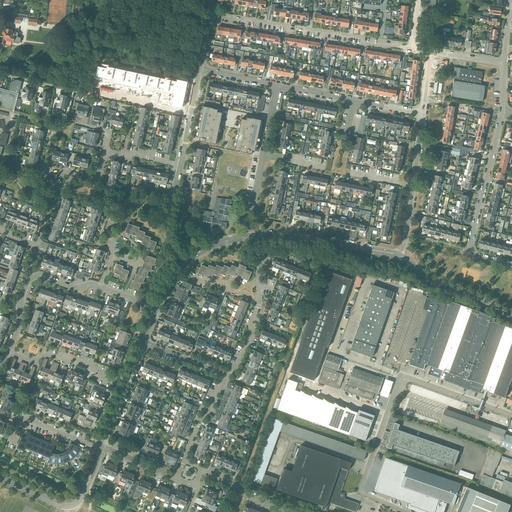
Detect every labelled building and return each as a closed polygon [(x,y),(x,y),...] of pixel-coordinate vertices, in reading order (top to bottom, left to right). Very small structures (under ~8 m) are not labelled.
[(3,0),(2,11),(9,12),(10,8),(13,8),(13,4),(16,4),(16,2),(13,2),(10,1),(10,0),(9,0),(3,0)] [(352,0),(351,8),(360,10),(361,3),(363,3),(368,4),(376,5),(380,5),(380,1),(380,0),(352,0)] [(426,0),(426,2),(428,2),(427,14),(431,14),(432,6),(435,6),(435,0),(426,0)] [(321,9),(322,5),(319,5),(319,6),(317,13),(315,13),(313,21),(319,22),(320,15),(321,9)] [(439,7),(438,15),(444,15),(446,16),(449,16),(451,16),(452,8),(439,7)] [(500,16),(500,9),(489,7),(488,14),(500,16)] [(404,36),(405,30),(394,29),(388,28),(385,27),(384,33),(389,34),(389,31),(394,32),(397,35),(404,36)] [(5,30),(3,30),(1,39),(0,45),(4,46),(5,41),(6,41),(6,40),(19,43),(20,42),(21,40),(20,38),(17,37),(18,33),(12,32),(12,31),(5,30)] [(240,38),(241,31),(235,30),(234,39),(233,42),(237,42),(237,37),(240,38)] [(496,40),(498,31),(490,30),(490,34),(487,33),(487,39),(496,40)] [(447,46),(448,38),(449,33),(442,32),(440,44),(447,46)] [(495,49),(496,44),(490,43),(490,41),(482,40),(481,44),(485,44),(484,48),(495,49)] [(319,52),(320,43),(314,42),(312,56),(312,58),(315,59),(316,52),(319,52)] [(217,63),(220,48),(213,46),(212,50),(216,51),(215,55),(213,55),(211,55),(211,58),(212,58),(211,62),(217,63)] [(231,53),(231,50),(229,49),(229,53),(228,52),(227,57),(224,57),(222,64),(229,65),(231,55),(231,53)] [(412,64),(406,63),(407,57),(404,57),(403,67),(406,67),(409,68),(419,69),(420,61),(412,60),(412,64)] [(95,77),(94,83),(159,97),(157,103),(168,105),(182,108),(187,82),(176,80),(162,77),(161,80),(145,77),(141,76),(117,71),(113,70),(111,70),(111,66),(98,63),(97,67),(95,77)] [(287,76),(289,65),(289,64),(287,63),(287,66),(286,66),(286,69),(283,68),(281,75),(287,76)] [(296,76),(297,69),(293,68),(292,66),(289,65),(287,76),(293,77),(293,75),(296,76)] [(467,70),(454,68),(453,77),(454,77),(453,81),(450,97),(451,97),(451,96),(481,102),(482,102),(485,86),(484,85),(484,86),(480,85),(482,72),(470,70),(470,68),(467,68),(467,70)] [(312,74),(311,81),(317,82),(318,75),(319,72),(319,69),(317,69),(316,72),(315,75),(312,74)] [(318,75),(317,82),(323,84),(324,79),(326,79),(327,74),(324,73),(319,72),(318,75)] [(335,86),(337,74),(335,74),(334,78),(331,78),(329,85),(335,86)] [(11,82),(9,91),(18,94),(20,86),(21,82),(16,80),(11,82)] [(384,89),(383,96),(389,97),(390,90),(391,85),(392,81),(390,80),(389,84),(388,84),(387,89),(384,89)] [(360,84),(359,91),(359,92),(360,92),(361,92),(362,93),(362,92),(365,92),(366,85),(367,82),(360,81),(360,84)] [(372,86),(370,93),(376,95),(378,87),(378,88),(379,84),(376,83),(375,87),(372,86)] [(215,93),(215,95),(221,96),(222,94),(223,86),(217,85),(215,93)] [(33,89),(25,87),(24,90),(23,90),(22,94),(23,95),(22,99),(30,101),(33,89)] [(17,99),(18,94),(9,91),(0,88),(0,107),(14,111),(15,107),(17,99)] [(415,99),(416,93),(408,92),(403,91),(400,91),(399,99),(402,99),(402,95),(404,96),(405,94),(408,95),(407,98),(415,99)] [(50,95),(42,93),(41,95),(40,95),(39,100),(40,100),(39,104),(35,103),(34,109),(37,110),(37,108),(41,109),(42,105),(48,106),(50,95)] [(68,97),(60,95),(59,98),(58,98),(57,103),(58,103),(57,105),(54,104),(53,109),(56,110),(57,107),(65,109),(68,97)] [(86,105),(78,103),(75,102),(74,106),(77,107),(76,113),(78,113),(77,114),(78,114),(77,116),(86,118),(88,111),(89,106),(86,105)] [(447,106),(446,112),(454,113),(455,113),(457,106),(449,105),(448,106),(447,106)] [(212,108),(203,106),(197,138),(201,138),(200,142),(209,144),(210,143),(215,145),(222,113),(217,112),(217,110),(212,109),(212,108)] [(102,122),(103,115),(105,110),(101,109),(93,107),(91,117),(93,117),(93,118),(93,120),(102,122)] [(148,116),(149,110),(142,108),(140,114),(148,116)] [(473,108),(472,111),(479,113),(478,118),(480,119),(488,121),(489,114),(485,113),(486,111),(473,108)] [(109,110),(106,120),(111,121),(111,124),(114,125),(122,127),(124,119),(115,117),(113,116),(114,111),(109,110)] [(178,123),(179,117),(172,115),(170,122),(178,123)] [(372,124),(373,116),(367,115),(367,116),(366,119),(365,122),(365,125),(368,126),(368,123),(372,124)] [(383,128),(384,126),(385,119),(379,117),(377,128),(376,130),(379,130),(379,127),(383,128)] [(246,120),(241,119),(235,150),(240,152),(252,155),(253,151),(255,151),(261,120),(251,118),(251,119),(246,118),(246,120)] [(401,132),(403,122),(397,121),(396,128),(395,128),(395,130),(399,131),(399,132),(401,132)] [(408,132),(409,124),(403,122),(401,132),(400,136),(403,137),(404,132),(408,132)] [(474,128),(474,130),(485,133),(486,126),(479,125),(477,124),(476,128),(474,128)] [(330,139),(332,133),(328,132),(329,130),(321,128),(321,131),(322,132),(321,137),(330,139)] [(473,130),(472,133),(475,133),(474,136),(476,137),(483,138),(485,133),(474,130),(473,130)] [(84,134),(84,137),(85,137),(97,140),(99,134),(91,132),(87,131),(86,135),(84,134)] [(174,141),(175,135),(167,134),(162,132),(162,135),(167,137),(166,140),(174,141)] [(0,155),(1,156),(3,148),(0,147),(0,144),(5,146),(8,134),(2,133),(0,142),(0,141),(0,155)] [(292,144),(292,141),(289,141),(290,137),(288,137),(281,136),(280,142),(287,143),(292,144)] [(367,140),(368,137),(360,136),(360,139),(356,138),(355,144),(362,145),(363,139),(367,140)] [(442,136),(441,142),(449,144),(448,144),(452,145),(453,141),(454,141),(454,138),(442,136)] [(84,137),(83,139),(84,140),(84,143),(87,144),(88,144),(88,145),(96,146),(97,140),(85,137),(84,137)] [(330,139),(321,137),(318,137),(318,140),(320,140),(320,143),(329,145),(330,139)] [(140,147),(142,140),(134,138),(133,145),(140,147)] [(403,153),(404,147),(397,146),(396,146),(397,143),(389,141),(388,144),(394,145),(394,149),(392,148),(392,151),(403,153)] [(470,142),(469,144),(470,145),(470,146),(474,147),(473,149),(480,150),(482,144),(470,142)] [(171,154),(172,148),(165,146),(164,148),(162,147),(161,152),(171,154)] [(194,153),(193,154),(204,157),(205,153),(208,154),(209,152),(209,149),(200,147),(200,150),(197,149),(196,153),(194,153)] [(511,155),(510,155),(511,152),(511,151),(511,148),(507,147),(506,150),(503,150),(502,156),(509,158),(511,158),(511,155)] [(59,162),(61,153),(57,152),(57,150),(51,148),(49,156),(53,157),(52,160),(59,162)] [(440,151),(438,157),(447,159),(448,153),(452,154),(459,156),(460,153),(452,151),(445,149),(445,150),(445,152),(440,151)] [(402,159),(403,153),(392,151),(391,154),(394,155),(393,158),(395,158),(402,159)] [(70,162),(72,153),(66,152),(65,154),(61,153),(59,162),(66,163),(67,161),(70,162)] [(80,167),(82,158),(79,157),(78,155),(72,153),(70,162),(74,162),(73,165),(80,167)] [(37,162),(39,156),(31,154),(30,154),(29,158),(24,156),(23,159),(26,160),(37,162)] [(193,154),(193,156),(195,157),(195,161),(206,163),(207,161),(207,158),(204,157),(193,154)] [(91,166),(93,158),(87,157),(86,159),(82,158),(80,167),(87,168),(88,166),(91,166)] [(470,158),(466,157),(466,160),(470,161),(469,163),(477,165),(478,160),(470,158)] [(375,167),(376,161),(373,160),(368,159),(367,162),(372,163),(372,166),(375,167)] [(36,168),(37,162),(26,160),(24,166),(36,168)] [(122,170),(123,167),(120,167),(121,163),(113,161),(112,167),(122,170)] [(400,172),(401,165),(389,163),(386,163),(386,166),(390,167),(390,170),(400,172)] [(437,163),(435,169),(444,171),(446,165),(437,163)] [(475,172),(477,165),(469,163),(467,170),(475,172)] [(191,166),(191,167),(193,168),(193,172),(196,173),(195,175),(204,177),(204,174),(204,173),(205,169),(202,169),(202,168),(191,166)] [(143,177),(145,169),(138,167),(135,179),(139,180),(140,176),(143,177)] [(155,180),(157,172),(151,170),(148,182),(151,182),(152,179),(155,180)] [(160,185),(163,173),(157,172),(155,180),(154,183),(160,185)] [(120,182),(120,180),(117,179),(118,175),(110,173),(109,179),(120,182)] [(166,186),(167,183),(169,175),(163,173),(160,185),(166,186)] [(503,181),(505,175),(498,173),(496,179),(503,181)] [(188,180),(188,182),(202,185),(203,181),(203,179),(204,177),(195,175),(194,178),(192,177),(191,181),(188,180)] [(466,176),(463,175),(462,178),(465,179),(464,182),(472,184),(474,178),(466,176)] [(444,185),(445,182),(441,181),(442,178),(434,176),(433,182),(440,184),(444,185)] [(472,184),(464,182),(462,181),(460,187),(453,186),(452,188),(461,191),(462,188),(471,190),(472,184)] [(188,182),(187,184),(190,185),(189,188),(196,190),(196,192),(200,193),(201,189),(202,185),(188,182)] [(340,193),(340,190),(342,183),(336,182),(333,192),(340,193)] [(285,191),(286,185),(284,185),(284,184),(277,183),(275,189),(283,190),(285,191)] [(441,196),(442,193),(440,192),(439,191),(439,190),(431,188),(430,194),(438,196),(441,196)] [(387,196),(378,194),(379,191),(376,190),(375,196),(378,197),(382,198),(394,200),(395,194),(387,192),(387,196)] [(468,203),(469,198),(460,195),(459,198),(460,198),(460,201),(468,203)] [(222,199),(216,198),(214,212),(212,211),(212,213),(204,211),(202,217),(201,217),(201,220),(202,220),(201,222),(200,222),(200,225),(201,225),(200,226),(202,226),(202,227),(204,228),(204,227),(206,227),(206,228),(209,229),(209,228),(216,229),(216,226),(218,226),(218,227),(220,230),(223,230),(226,228),(226,226),(224,223),(224,222),(224,220),(227,221),(227,220),(228,219),(228,215),(229,215),(230,212),(229,212),(230,210),(231,207),(230,207),(231,204),(232,204),(232,203),(231,202),(231,201),(230,201),(230,200),(227,200),(225,200),(225,199),(222,199)] [(393,206),(394,200),(382,198),(382,201),(384,202),(384,205),(385,205),(393,206)] [(69,207),(71,202),(63,199),(61,202),(59,202),(58,203),(69,207)] [(284,210),(284,207),(280,206),(280,203),(273,201),(272,208),(284,210)] [(300,220),(302,213),(298,212),(299,208),(297,207),(298,202),(294,202),(292,215),(295,216),(294,219),(300,220)] [(67,212),(69,207),(58,203),(58,204),(60,206),(59,209),(67,212)] [(438,215),(438,213),(439,209),(435,208),(427,206),(426,213),(438,215)] [(9,226),(14,212),(15,210),(9,208),(5,219),(8,220),(6,225),(9,226)] [(102,218),(103,217),(100,215),(102,212),(93,209),(91,209),(89,214),(91,215),(102,218)] [(308,214),(309,210),(306,209),(304,212),(302,212),(302,213),(300,220),(307,221),(308,214)] [(368,222),(369,216),(370,212),(361,210),(360,214),(366,215),(366,216),(365,222),(368,222)] [(15,223),(19,214),(14,212),(9,226),(11,227),(12,222),(15,223)] [(463,222),(465,215),(457,214),(451,212),(450,215),(456,217),(455,220),(463,222)] [(63,222),(65,217),(55,213),(54,215),(56,216),(55,219),(63,222)] [(19,229),(24,216),(19,214),(15,223),(18,224),(17,229),(19,229)] [(25,227),(29,218),(24,216),(19,229),(21,230),(22,226),(25,227)] [(431,222),(432,219),(426,217),(425,220),(427,221),(427,222),(426,226),(423,225),(421,233),(428,234),(430,223),(431,222)] [(29,233),(34,219),(29,218),(25,227),(28,228),(27,232),(29,233)] [(36,230),(39,221),(34,219),(29,233),(31,234),(33,229),(36,230)] [(99,228),(99,227),(97,226),(98,222),(87,219),(85,224),(88,225),(99,228)] [(358,224),(357,231),(363,233),(365,223),(361,223),(362,220),(359,219),(359,220),(358,224)] [(436,228),(438,220),(435,220),(434,224),(430,223),(428,234),(433,236),(436,228)] [(494,231),(495,229),(492,228),(494,222),(486,220),(485,226),(488,227),(487,230),(494,231)] [(448,231),(450,223),(447,222),(445,230),(442,230),(440,237),(445,239),(448,231)] [(60,232),(62,227),(51,223),(51,225),(53,227),(52,230),(60,232)] [(132,226),(128,224),(125,233),(129,234),(129,235),(136,237),(139,228),(132,225),(132,226)] [(461,229),(461,226),(456,224),(455,228),(454,233),(451,240),(457,242),(459,234),(457,234),(458,228),(461,229)] [(98,230),(99,228),(88,225),(86,230),(94,233),(95,230),(98,230)] [(388,231),(380,229),(369,227),(367,240),(370,240),(372,231),(377,232),(377,235),(387,237),(388,231)] [(141,242),(145,233),(138,231),(139,228),(136,237),(135,239),(141,242)] [(440,237),(442,230),(436,228),(433,236),(440,237)] [(95,239),(95,238),(93,236),(94,233),(86,230),(84,235),(95,239)] [(451,240),(454,233),(448,231),(445,239),(451,240)] [(147,247),(150,238),(144,236),(145,233),(141,242),(141,244),(147,247)] [(56,243),(58,237),(47,234),(47,235),(49,237),(48,240),(56,243)] [(158,253),(160,247),(155,246),(156,243),(150,240),(151,238),(150,238),(147,247),(146,249),(153,252),(153,251),(158,253)] [(485,249),(487,242),(481,240),(479,248),(485,249)] [(44,255),(48,244),(42,242),(38,253),(44,255)] [(13,243),(10,249),(22,253),(24,248),(16,245),(17,244),(13,243)] [(509,255),(511,246),(509,245),(508,247),(505,246),(503,254),(509,255)] [(20,260),(22,254),(10,250),(8,249),(7,251),(13,253),(12,257),(20,260)] [(96,250),(94,255),(105,258),(106,257),(103,255),(104,252),(96,250)] [(45,271),(48,260),(49,257),(44,255),(43,258),(40,266),(43,267),(43,270),(45,271)] [(94,255),(93,260),(101,263),(102,260),(105,260),(105,258),(94,255)] [(154,266),(156,259),(147,256),(145,263),(154,266)] [(18,265),(20,260),(12,257),(11,260),(4,258),(3,260),(6,261),(18,265)] [(278,269),(281,262),(276,259),(273,267),(278,269)] [(51,270),(54,262),(48,260),(45,271),(46,271),(48,269),(51,270)] [(88,262),(88,264),(101,269),(102,267),(100,266),(101,263),(93,260),(92,263),(88,262)] [(16,271),(18,265),(6,261),(5,263),(9,264),(8,268),(10,269),(16,271)] [(55,274),(59,264),(54,262),(51,270),(54,271),(54,274),(55,274)] [(154,266),(145,263),(143,262),(141,269),(150,272),(152,266),(154,266)] [(284,272),(287,264),(281,262),(278,269),(284,272)] [(61,274),(64,265),(59,264),(55,274),(56,275),(58,273),(61,274)] [(82,270),(81,273),(83,274),(82,277),(88,279),(90,273),(89,272),(88,272),(89,270),(97,273),(98,270),(101,270),(101,269),(88,264),(87,267),(85,271),(82,270)] [(119,278),(122,269),(123,267),(116,264),(113,273),(119,275),(119,278)] [(242,276),(245,270),(246,267),(239,264),(238,268),(236,273),(242,276)] [(290,274),(293,267),(287,264),(284,272),(290,274)] [(65,278),(69,267),(64,265),(61,274),(64,275),(64,278),(65,278)] [(204,277),(205,274),(208,268),(201,265),(200,268),(196,267),(194,272),(197,274),(204,277)] [(212,277),(213,274),(215,268),(209,265),(208,268),(205,274),(212,277)] [(219,277),(220,274),(223,268),(216,265),(215,268),(213,274),(219,277)] [(230,268),(224,265),(223,268),(220,274),(227,277),(228,274),(232,266),(231,266),(230,268)] [(234,277),(236,273),(238,268),(232,266),(228,274),(234,277)] [(71,277),(74,269),(69,267),(65,278),(67,278),(68,276),(71,277)] [(294,280),(296,277),(299,269),(293,267),(290,274),(293,275),(291,279),(294,280)] [(150,272),(141,269),(139,268),(137,275),(146,278),(148,272),(150,272)] [(16,277),(18,272),(16,271),(10,269),(8,273),(5,271),(1,270),(1,272),(4,273),(16,277)] [(126,280),(129,272),(122,269),(119,278),(126,280)] [(301,279),(304,272),(299,269),(296,277),(301,279)] [(248,281),(251,272),(245,270),(242,276),(241,278),(248,281)] [(326,348),(351,279),(325,270),(289,372),(313,381),(325,347),(326,348)] [(307,281),(310,274),(304,272),(301,279),(307,281)] [(14,283),(16,277),(4,273),(3,275),(7,276),(6,280),(14,283)] [(146,278),(137,275),(136,274),(133,281),(142,284),(145,278),(146,278)] [(0,284),(12,289),(14,283),(6,280),(4,284),(1,283),(0,284)] [(142,284),(133,281),(132,281),(130,287),(138,291),(141,284),(142,284)] [(179,286),(176,292),(187,297),(189,291),(190,291),(192,285),(188,284),(187,283),(185,289),(179,286)] [(12,289),(0,284),(0,286),(3,288),(2,292),(10,294),(12,289)] [(290,293),(291,290),(280,285),(278,291),(285,294),(286,291),(290,293)] [(380,296),(383,288),(372,285),(370,292),(380,296)] [(392,300),(394,292),(383,288),(380,296),(392,300)] [(41,306),(47,291),(41,289),(37,297),(41,299),(40,302),(39,305),(41,306)] [(49,301),(52,293),(47,291),(41,306),(43,307),(45,300),(49,301)] [(283,299),(285,294),(278,291),(275,296),(283,299)] [(176,292),(174,298),(181,301),(180,304),(186,307),(188,304),(190,298),(187,297),(176,292)] [(378,302),(380,296),(370,292),(368,299),(378,302)] [(53,307),(58,295),(52,293),(49,301),(53,303),(51,306),(53,307)] [(209,307),(213,297),(207,294),(204,302),(201,300),(198,307),(202,308),(203,305),(209,307)] [(61,305),(64,297),(58,295),(53,307),(55,308),(57,304),(61,305)] [(67,311),(72,297),(66,295),(63,304),(67,305),(65,311),(67,311)] [(284,304),(285,301),(283,300),(283,299),(275,296),(273,302),(280,305),(281,303),(284,304)] [(389,306),(392,300),(380,296),(378,302),(389,306)] [(75,308),(78,299),(72,297),(67,311),(69,312),(71,306),(75,308)] [(216,314),(219,308),(216,307),(219,299),(213,297),(209,307),(215,310),(213,313),(216,314)] [(432,299),(428,298),(426,297),(423,309),(428,311),(409,363),(408,364),(409,364),(423,369),(425,364),(431,366),(428,374),(479,392),(480,389),(505,398),(511,378),(511,328),(495,322),(496,319),(488,316),(488,315),(450,301),(449,304),(432,298),(432,299)] [(79,313),(83,301),(78,299),(75,308),(78,309),(76,315),(78,315),(79,313)] [(389,306),(378,302),(368,299),(365,306),(375,309),(387,313),(389,306)] [(246,309),(248,303),(240,300),(238,306),(246,309)] [(86,312),(87,310),(89,303),(83,301),(79,313),(81,314),(82,310),(86,312)] [(91,318),(91,315),(95,303),(90,301),(89,303),(87,310),(90,311),(88,317),(91,318)] [(111,314),(114,304),(108,301),(107,306),(104,305),(100,315),(104,317),(107,313),(111,314)] [(278,311),(280,305),(273,302),(271,308),(278,311)] [(98,314),(101,305),(95,303),(91,315),(91,318),(93,318),(95,312),(98,314)] [(122,313),(118,312),(120,306),(114,304),(111,314),(114,315),(114,320),(120,322),(124,312),(122,312),(122,313)] [(171,304),(169,310),(179,314),(182,309),(185,310),(186,307),(180,304),(179,307),(171,304)] [(243,315),(246,309),(238,306),(236,312),(243,315)] [(373,316),(375,309),(365,306),(363,312),(373,316)] [(278,319),(278,318),(276,317),(278,311),(271,308),(268,315),(278,319)] [(384,320),(387,313),(375,309),(373,316),(384,320)] [(45,320),(46,318),(42,317),(43,313),(35,310),(33,316),(45,320)] [(169,310),(166,316),(173,319),(172,321),(179,324),(182,325),(183,323),(180,321),(177,320),(179,314),(169,310)] [(241,321),(243,315),(236,312),(233,318),(241,321)] [(371,323),(373,316),(363,312),(360,319),(371,323)] [(278,320),(278,319),(268,315),(266,320),(273,323),(275,319),(278,320)] [(0,322),(8,325),(10,320),(2,316),(1,320),(0,320),(0,322)] [(44,322),(45,320),(33,316),(31,321),(39,324),(41,321),(44,322)] [(382,327),(384,320),(373,316),(371,323),(382,327)] [(238,327),(241,321),(233,318),(231,324),(238,327)] [(369,330),(371,323),(360,319),(358,326),(369,330)] [(43,332),(44,330),(38,328),(39,324),(31,321),(29,327),(43,332)] [(380,334),(382,327),(371,323),(369,330),(380,334)] [(236,332),(238,327),(231,324),(229,329),(236,332)] [(128,340),(130,334),(125,332),(126,329),(116,326),(115,330),(119,333),(117,337),(128,340)] [(366,337),(369,330),(358,326),(356,333),(366,337)] [(43,332),(29,327),(27,333),(36,336),(37,332),(43,334),(43,332)] [(51,332),(48,341),(54,343),(58,331),(56,330),(56,331),(52,329),(51,332)] [(234,338),(236,332),(229,329),(226,335),(234,338)] [(161,340),(164,332),(159,330),(155,337),(161,340)] [(377,340),(380,334),(369,330),(366,337),(377,340)] [(58,331),(54,343),(59,344),(62,336),(59,335),(60,331),(58,331)] [(265,341),(268,333),(262,331),(259,338),(265,341)] [(62,336),(59,344),(60,345),(61,343),(66,345),(70,333),(68,332),(67,336),(63,335),(62,336)] [(167,342),(170,334),(164,332),(161,340),(167,342)] [(70,333),(66,345),(72,347),(74,339),(71,337),(72,333),(70,333)] [(176,337),(177,334),(172,333),(171,335),(170,334),(167,342),(173,345),(176,337)] [(271,343),(274,336),(268,333),(265,341),(271,343)] [(364,343),(366,337),(356,333),(353,340),(360,342),(364,343)] [(74,339),(72,347),(78,349),(82,337),(79,336),(78,340),(74,339)] [(277,346),(280,338),(274,336),(271,343),(277,346)] [(82,337),(78,349),(83,351),(86,343),(83,341),(84,338),(82,337)] [(86,343),(83,351),(89,353),(93,341),(93,340),(94,340),(95,338),(94,337),(94,338),(92,337),(91,340),(90,344),(86,343)] [(128,340),(117,337),(116,340),(111,340),(110,345),(120,348),(121,345),(126,347),(128,340)] [(178,347),(182,339),(176,337),(173,345),(178,347)] [(203,341),(204,339),(200,337),(199,340),(197,339),(194,346),(200,349),(203,341)] [(375,347),(377,340),(366,337),(364,343),(367,345),(375,347)] [(282,348),(285,340),(280,338),(277,346),(282,348)] [(184,349),(187,342),(182,339),(178,347),(184,349)] [(194,342),(189,340),(188,342),(187,342),(184,349),(190,352),(194,344),(194,342)] [(357,352),(360,342),(353,340),(350,350),(357,352)] [(93,341),(89,353),(95,355),(97,347),(94,345),(95,341),(93,341)] [(206,351),(209,344),(203,341),(200,349),(206,351)] [(364,355),(367,345),(364,343),(360,342),(357,352),(364,355)] [(212,353),(215,346),(209,344),(206,351),(212,353)] [(122,359),(124,353),(119,351),(120,348),(110,345),(108,349),(112,351),(111,355),(122,359)] [(372,357),(375,347),(367,345),(364,355),(372,357)] [(217,356),(220,348),(215,346),(212,353),(217,356)] [(223,358),(226,351),(220,348),(217,356),(223,358)] [(229,361),(233,353),(226,351),(223,358),(229,361)] [(265,356),(254,351),(253,354),(250,353),(249,355),(260,359),(261,358),(264,359),(265,356)] [(335,372),(335,370),(337,371),(342,359),(336,356),(327,354),(317,382),(338,389),(340,385),(339,385),(337,384),(341,374),(335,372)] [(122,359),(111,355),(110,359),(105,358),(104,363),(113,366),(114,363),(120,365),(122,359)] [(258,364),(260,359),(249,355),(248,357),(251,358),(250,361),(258,364)] [(12,376),(15,369),(13,368),(16,360),(13,359),(6,374),(12,376)] [(43,377),(47,369),(44,368),(47,360),(44,359),(38,374),(43,377)] [(258,364),(250,361),(249,364),(246,363),(245,365),(256,370),(258,364)] [(17,379),(24,363),(21,362),(17,370),(15,369),(12,376),(17,379)] [(49,379),(55,363),(52,362),(49,370),(47,369),(43,377),(49,379)] [(147,374),(151,363),(149,362),(148,365),(145,364),(142,372),(147,374)] [(23,381),(26,373),(24,372),(27,365),(24,363),(17,379),(23,381)] [(54,381),(58,373),(55,372),(59,365),(55,363),(49,379),(54,381)] [(152,376),(155,368),(152,366),(153,364),(151,363),(147,374),(152,376)] [(254,375),(256,370),(245,365),(244,367),(247,368),(246,371),(254,375)] [(157,378),(161,367),(159,366),(158,369),(155,368),(152,376),(157,378)] [(29,384),(35,368),(32,367),(29,374),(26,373),(23,381),(29,384)] [(60,384),(67,368),(63,367),(60,375),(58,373),(54,381),(60,384)] [(162,380),(165,372),(162,371),(163,368),(161,367),(157,378),(156,380),(157,381),(158,379),(162,380)] [(182,379),(186,369),(184,368),(183,370),(180,369),(177,377),(182,379)] [(377,395),(383,379),(353,368),(345,392),(371,401),(374,393),(377,395)] [(187,382),(190,373),(187,372),(188,370),(186,369),(182,379),(187,382)] [(73,385),(79,373),(73,371),(71,374),(68,373),(65,380),(69,381),(68,383),(73,385)] [(167,382),(171,371),(169,371),(168,373),(165,372),(162,380),(167,382)] [(172,384),(175,376),(172,375),(173,372),(171,371),(167,382),(172,384)] [(254,375),(246,371),(245,374),(242,373),(241,375),(252,380),(254,375)] [(192,384),(196,373),(194,372),(193,375),(190,373),(187,382),(192,384)] [(82,389),(86,380),(83,379),(84,376),(79,373),(73,385),(79,388),(82,389)] [(197,386),(200,377),(197,376),(198,374),(196,373),(192,384),(197,386)] [(250,385),(252,380),(241,375),(240,377),(243,378),(241,382),(250,385)] [(202,388),(206,377),(204,376),(203,379),(200,377),(197,386),(202,388)] [(207,390),(210,382),(207,381),(208,378),(206,377),(202,388),(207,390)] [(287,379),(276,410),(348,436),(351,429),(353,423),(356,416),(357,413),(351,410),(346,407),(345,407),(345,408),(339,406),(335,403),(334,403),(334,404),(333,404),(328,402),(323,399),(322,400),(317,398),(312,395),(311,396),(305,394),(300,391),(303,384),(297,382),(297,383),(289,380),(287,379)] [(393,382),(385,379),(379,396),(387,398),(393,382)] [(232,387),(231,387),(233,384),(228,382),(227,385),(226,388),(240,393),(242,394),(245,389),(234,384),(232,387)] [(93,387),(92,390),(94,391),(94,393),(96,394),(94,398),(103,402),(106,396),(100,394),(102,391),(93,387)] [(145,390),(137,387),(135,393),(145,397),(148,398),(150,392),(151,393),(154,391),(154,390),(146,387),(145,390)] [(41,410),(47,395),(49,391),(43,389),(41,388),(40,391),(42,392),(45,393),(42,401),(39,399),(35,408),(41,410)] [(236,403),(240,393),(226,388),(225,390),(231,392),(228,397),(223,395),(222,397),(236,403)] [(3,393),(1,397),(5,398),(2,404),(13,408),(15,402),(8,399),(9,396),(3,393)] [(145,407),(146,404),(143,403),(145,397),(135,393),(133,398),(140,401),(139,404),(145,407)] [(47,412),(50,404),(51,401),(47,400),(49,396),(47,395),(41,410),(47,412)] [(239,404),(236,403),(222,397),(221,400),(226,402),(225,405),(237,410),(239,404)] [(91,400),(89,405),(95,407),(96,405),(101,407),(103,402),(94,398),(93,401),(91,400)] [(191,409),(193,403),(187,400),(186,403),(184,402),(181,407),(195,413),(196,411),(198,408),(193,406),(192,409),(191,409)] [(52,415),(57,401),(55,401),(53,406),(50,404),(47,412),(52,415)] [(58,417),(61,409),(58,407),(60,402),(58,401),(57,401),(52,415),(58,417)] [(0,413),(1,411),(10,414),(13,408),(2,404),(1,407),(1,408),(0,407),(0,413)] [(85,404),(83,408),(87,410),(89,411),(87,414),(96,418),(99,413),(96,411),(96,410),(94,409),(95,408),(95,407),(89,405),(85,404)] [(138,407),(130,404),(128,410),(138,414),(141,409),(144,410),(145,407),(139,404),(138,407)] [(237,410),(225,405),(224,408),(219,405),(218,407),(231,413),(235,414),(237,410)] [(69,422),(72,413),(69,412),(71,407),(69,406),(68,408),(63,419),(69,422)] [(195,413),(181,407),(178,406),(176,411),(188,416),(189,413),(194,415),(195,413)] [(63,419),(68,408),(66,407),(65,410),(61,409),(58,417),(63,419)] [(229,418),(231,413),(218,407),(217,410),(222,412),(221,415),(229,418)] [(142,426),(143,423),(139,421),(139,420),(141,415),(138,414),(128,410),(125,416),(133,419),(131,422),(138,424),(142,426)] [(374,416),(369,414),(363,412),(358,410),(357,413),(356,416),(367,420),(372,422),(374,416)] [(191,423),(192,421),(187,418),(188,416),(176,411),(174,416),(177,417),(191,423)] [(79,415),(77,420),(84,423),(88,424),(89,421),(91,422),(94,424),(96,418),(87,414),(86,418),(79,415)] [(229,418),(221,415),(220,417),(215,415),(214,417),(227,423),(229,418)] [(372,422),(367,420),(356,416),(353,423),(365,427),(370,429),(372,422)] [(177,417),(175,422),(184,426),(185,423),(190,425),(191,423),(177,417)] [(227,423),(214,417),(213,420),(212,423),(216,424),(217,421),(218,422),(217,425),(225,428),(227,423)] [(324,436),(273,419),(267,436),(251,480),(257,482),(274,488),(277,479),(264,475),(280,431),(293,436),(352,457),(352,458),(363,462),(367,451),(356,447),(356,448),(324,436)] [(187,433),(188,431),(182,429),(184,426),(175,422),(172,421),(170,426),(187,433)] [(130,425),(123,422),(121,428),(131,432),(134,426),(137,427),(138,424),(131,422),(130,425)] [(370,429),(365,427),(353,423),(351,429),(367,435),(370,429)] [(417,436),(398,430),(398,429),(399,428),(398,428),(399,425),(395,423),(395,424),(391,436),(389,441),(390,441),(389,444),(388,444),(387,448),(391,449),(392,449),(394,450),(443,467),(445,463),(454,466),(458,455),(460,451),(417,436)] [(187,433),(170,426),(168,431),(169,432),(168,434),(176,437),(177,435),(179,436),(181,433),(182,433),(181,436),(185,438),(186,435),(187,433)] [(213,433),(215,428),(211,426),(210,428),(206,426),(205,429),(202,428),(201,431),(214,436),(215,434),(213,433)] [(131,442),(132,439),(129,437),(131,432),(121,428),(118,434),(126,437),(125,439),(131,442)] [(367,436),(367,435),(351,429),(348,436),(365,442),(366,440),(367,436)] [(22,453),(29,437),(30,433),(27,432),(28,432),(26,431),(23,438),(21,437),(16,450),(17,448),(23,451),(22,452),(22,453)] [(213,438),(214,436),(201,431),(200,433),(203,434),(202,437),(210,440),(211,437),(213,438)] [(501,442),(499,447),(504,449),(511,451),(511,436),(505,434),(502,442),(501,442)] [(147,445),(144,453),(151,455),(155,445),(149,442),(151,437),(148,436),(145,444),(147,445)] [(30,452),(35,439),(29,437),(22,453),(24,448),(30,450),(30,452)] [(210,440),(202,437),(201,439),(198,438),(197,440),(208,445),(210,440)] [(36,454),(41,442),(35,439),(30,452),(30,450),(36,453),(36,454)] [(206,450),(208,445),(197,440),(197,443),(199,444),(198,447),(206,450)] [(42,457),(47,444),(41,442),(36,454),(37,453),(42,455),(42,457)] [(46,465),(51,452),(53,447),(47,444),(42,457),(43,455),(49,458),(46,465)] [(84,449),(70,444),(71,444),(70,446),(69,447),(68,449),(67,448),(77,459),(77,458),(76,457),(77,455),(79,453),(80,451),(81,448),(83,449),(84,449)] [(155,445),(151,455),(157,458),(160,451),(162,452),(165,445),(162,444),(160,447),(155,445)] [(165,453),(162,460),(168,462),(172,452),(166,450),(168,446),(165,445),(162,452),(165,453)] [(348,471),(349,470),(351,463),(350,463),(301,446),(299,453),(297,458),(292,472),(284,469),(280,480),(277,490),(322,507),(321,509),(326,511),(329,503),(336,505),(355,511),(359,504),(339,497),(348,471)] [(172,452),(168,462),(174,465),(175,462),(176,461),(178,462),(184,449),(180,447),(178,450),(177,454),(172,452)] [(206,450),(198,447),(197,449),(194,448),(193,450),(204,455),(206,450)] [(77,459),(67,448),(67,449),(66,450),(64,451),(63,452),(62,451),(68,465),(67,463),(70,461),(72,460),(74,459),(75,457),(77,459)] [(511,482),(504,480),(505,477),(498,474),(495,479),(492,478),(494,472),(496,468),(497,468),(503,453),(503,452),(492,448),(492,449),(482,474),(483,474),(480,484),(511,495),(511,482)] [(205,461),(206,458),(203,456),(204,455),(193,450),(193,452),(195,454),(194,456),(202,460),(205,461)] [(68,465),(62,451),(62,452),(61,453),(59,453),(57,453),(57,467),(57,465),(59,465),(62,464),(64,464),(67,463),(68,465)] [(57,453),(54,453),(53,453),(51,452),(46,465),(47,463),(50,464),(52,464),(54,465),(57,465),(57,467),(57,453)] [(218,468),(224,455),(222,454),(221,456),(218,455),(214,463),(217,465),(216,467),(218,468)] [(224,468),(228,459),(225,458),(226,456),(224,455),(218,468),(221,469),(222,466),(224,468)] [(461,484),(386,458),(378,482),(379,482),(376,492),(410,504),(409,507),(414,508),(415,507),(419,509),(419,510),(425,511),(444,511),(448,502),(454,504),(461,484)] [(229,472),(233,461),(228,459),(224,468),(227,469),(226,471),(229,472)] [(235,472),(238,463),(233,461),(229,472),(231,473),(232,470),(235,472)] [(101,468),(98,475),(101,476),(103,472),(109,474),(113,464),(107,462),(104,469),(101,468)] [(113,464),(109,474),(114,477),(112,483),(115,484),(118,477),(115,475),(119,467),(113,464)] [(118,477),(115,484),(116,483),(119,484),(120,481),(126,483),(130,473),(124,470),(121,478),(118,477)] [(472,480),(474,475),(460,470),(458,475),(472,480)] [(126,483),(124,486),(130,489),(129,490),(130,490),(132,491),(135,485),(132,484),(136,475),(131,473),(130,473),(126,483)] [(135,485),(132,491),(135,493),(137,489),(142,492),(147,481),(141,479),(138,486),(135,485)] [(147,481),(142,492),(148,494),(147,497),(150,499),(153,492),(150,491),(153,484),(147,481)] [(153,492),(150,499),(153,500),(155,495),(161,498),(165,487),(159,485),(156,494),(153,492)] [(165,487),(161,498),(164,499),(164,502),(166,502),(165,503),(164,503),(163,506),(167,507),(166,509),(169,510),(171,506),(168,505),(171,498),(168,497),(171,490),(165,487)] [(507,511),(511,505),(467,487),(457,511),(507,511)] [(214,492),(207,489),(204,495),(215,499),(216,495),(219,495),(219,494),(220,495),(222,492),(215,489),(214,492)] [(171,498),(168,505),(171,506),(172,504),(178,506),(179,504),(183,493),(177,491),(174,499),(171,498)] [(183,493),(179,504),(184,506),(182,511),(183,511),(185,511),(189,504),(186,503),(189,496),(183,493)] [(216,510),(217,507),(214,506),(215,504),(213,503),(215,499),(204,495),(202,501),(209,504),(208,507),(216,510)]
